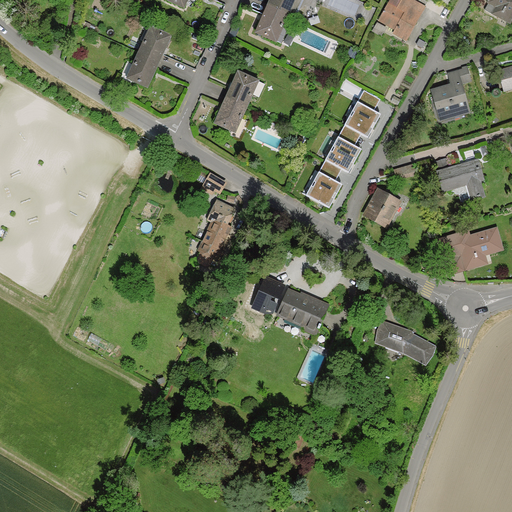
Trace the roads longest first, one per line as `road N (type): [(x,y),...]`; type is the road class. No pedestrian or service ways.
road 1 (residential): [(468,0),(374,168),(344,241)]
road 2 (residential): [(466,308),(462,344),(400,511)]
road 3 (residential): [(173,138),(0,25)]
road 4 (residential): [(344,241),(173,138)]
road 5 (residential): [(173,138),(236,0)]
road 6 (residential): [(466,308),(344,241)]
